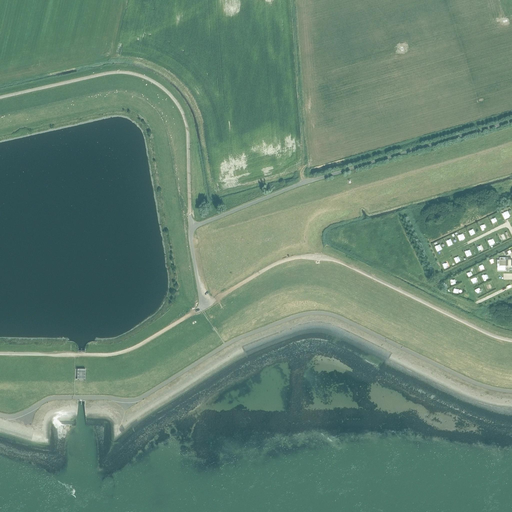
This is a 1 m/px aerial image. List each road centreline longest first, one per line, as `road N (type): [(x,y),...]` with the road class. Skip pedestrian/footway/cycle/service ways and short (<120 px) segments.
road 1 (unclassified): [(199,308),(276,263),(319,257),(511,340)]
road 2 (unclassified): [(190,227),(315,179),(511,121)]
road 3 (unclassified): [(190,227),(187,116),(160,82),(118,71),(0,96)]
